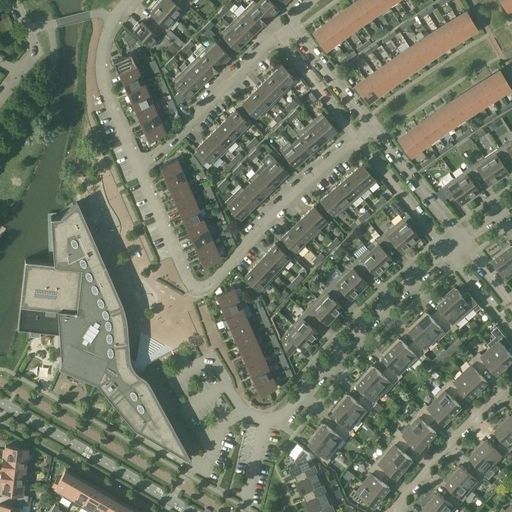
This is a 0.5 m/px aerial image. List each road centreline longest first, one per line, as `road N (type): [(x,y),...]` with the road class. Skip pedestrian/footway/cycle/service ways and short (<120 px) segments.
road 1 (residential): [(262,421),(286,412),(374,314),(447,250)]
road 2 (residential): [(188,283),(207,281),(358,137)]
road 3 (residential): [(140,167),(276,35)]
road 4 (residential): [(140,167),(101,61),(126,0)]
road 5 (residential): [(393,511),(476,411),(511,382)]
road 6 (residential): [(358,137),(447,250)]
road 7 (residential): [(461,239),(372,126)]
road 8 (residential): [(372,126),(290,22)]
road 9 (residential): [(276,35),(358,137)]
road 10 (residential): [(188,283),(140,167)]
